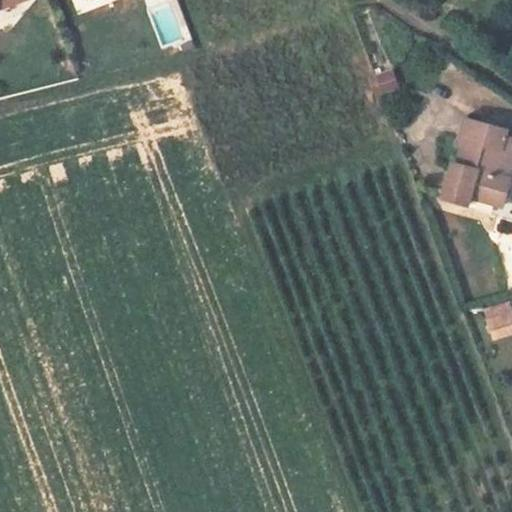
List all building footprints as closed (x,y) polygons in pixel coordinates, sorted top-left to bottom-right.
[(0,0),(0,10),(18,3),(4,0),(0,0)] [(178,0),(145,0),(160,52),(191,44),(178,0)] [(394,70),(373,74),(376,92),(397,88),(394,70)] [(452,140),(447,155),(442,154),(431,192),(456,199),(458,188),(493,197),(500,169),(490,166),(497,140),(504,142),(508,129),(493,125),(495,119),(455,108),(446,138),(452,140)] [(482,308),(490,340),(511,334),(511,302),(511,301),(482,308)]
